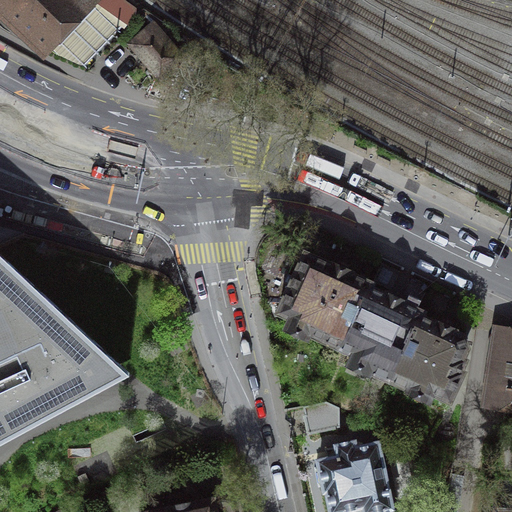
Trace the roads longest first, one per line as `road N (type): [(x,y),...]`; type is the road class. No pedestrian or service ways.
road 1 (primary): [(193,170),(278,511)]
road 2 (primary): [(511,275),(328,195),(256,174),(193,170)]
road 3 (primary): [(193,170),(90,149),(0,111)]
